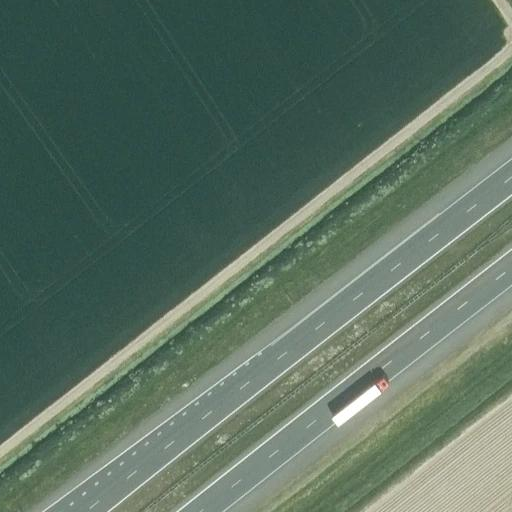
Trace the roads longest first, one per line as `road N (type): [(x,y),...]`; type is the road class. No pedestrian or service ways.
road 1 (motorway): [(511,179),(90,511)]
road 2 (motorway): [(203,511),(511,268)]
